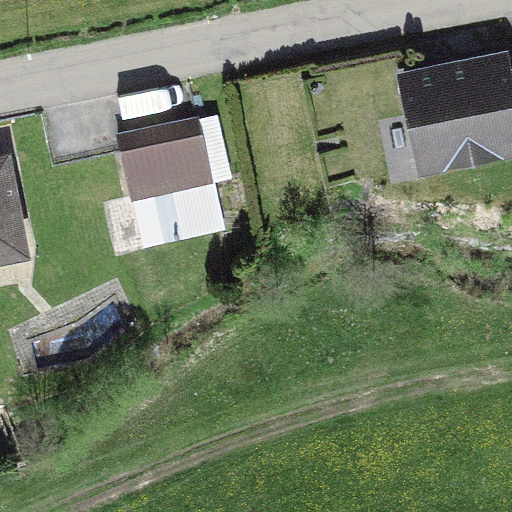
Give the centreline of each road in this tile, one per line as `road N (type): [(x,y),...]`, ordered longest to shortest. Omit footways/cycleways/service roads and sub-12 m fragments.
road 1 (track): [(511,370),(394,389),(287,420),(60,511)]
road 2 (tertiary): [(453,0),(0,94)]
